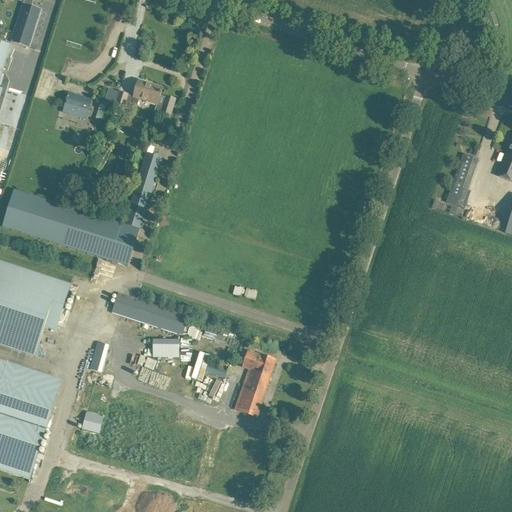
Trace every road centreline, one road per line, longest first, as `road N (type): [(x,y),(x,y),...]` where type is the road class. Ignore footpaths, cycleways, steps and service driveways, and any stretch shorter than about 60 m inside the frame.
road 1 (tertiary): [(281,511),(425,73)]
road 2 (tertiary): [(425,73),(206,0)]
